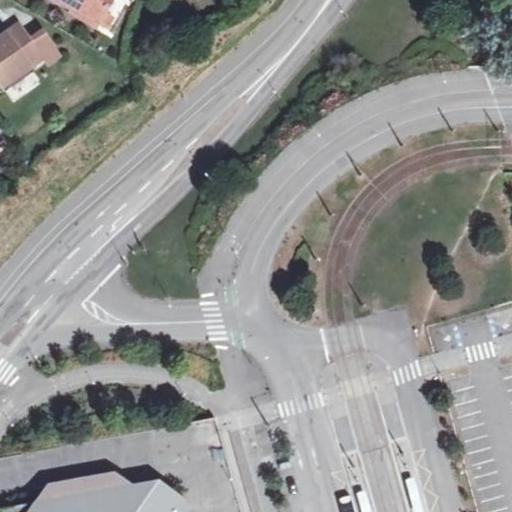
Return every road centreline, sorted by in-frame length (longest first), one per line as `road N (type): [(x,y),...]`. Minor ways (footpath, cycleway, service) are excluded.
road 1 (unclassified): [(511,107),(399,125),(302,185),(257,255),(260,318),(119,323),(51,280)]
road 2 (tertiary): [(330,0),(268,80),(51,280)]
